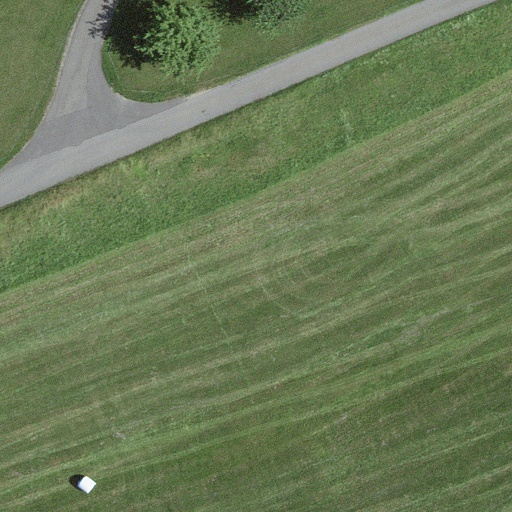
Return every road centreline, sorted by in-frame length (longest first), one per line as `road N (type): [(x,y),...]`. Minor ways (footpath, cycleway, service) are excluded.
road 1 (unclassified): [(472,0),(0,188)]
road 2 (track): [(75,159),(97,19),(110,0)]
